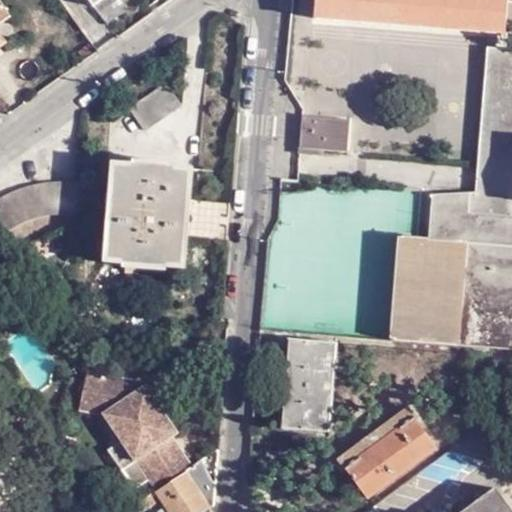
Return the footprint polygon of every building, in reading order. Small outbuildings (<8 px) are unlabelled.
[(315,0),(314,19),(504,34),(506,0),(315,0)] [(0,37),(0,23),(1,22),(9,17),(0,4),(0,46),(5,43),(0,37)] [(3,25),(1,22),(0,23),(0,37),(2,36),(8,36),(11,31),(10,29),(8,26),(3,25)] [(474,193),(469,193),(470,215),(511,218),(511,49),(486,48),(474,166),(476,166),(474,193)] [(130,107),(145,129),(182,105),(167,83),(130,107)] [(299,151),(347,156),(350,122),(302,117),(299,151)] [(113,230),(108,230),(106,262),(124,264),(166,267),(185,269),(191,199),(193,188),(194,173),(194,169),(114,163),(111,193),(116,194),(113,230)] [(0,199),(0,231),(2,235),(4,233),(20,223),(38,216),(57,213),(75,215),(78,183),(65,182),(42,184),(21,189),(1,199),(0,199)] [(109,217),(108,230),(113,230),(116,194),(111,193),(109,217)] [(511,218),(470,215),(469,193),(423,197),(417,238),(394,237),(385,341),(511,352),(511,218)] [(24,294),(0,310),(0,332),(34,309),(24,294)] [(281,429),(330,432),(336,344),(289,340),(281,429)] [(84,378),(79,417),(106,419),(114,413),(121,424),(113,429),(123,445),(136,465),(126,472),(139,491),(151,483),(154,487),(188,465),(168,437),(174,433),(143,388),(132,396),(122,382),(84,378)] [(339,460),(409,409),(395,392),(327,444),(339,460)] [(436,448),(409,409),(339,460),(366,498),(436,448)] [(114,413),(106,419),(113,429),(121,424),(114,413)] [(123,445),(113,452),(126,472),(136,465),(123,445)] [(168,511),(206,511),(213,507),(216,488),(201,463),(155,492),(161,501),(168,511)] [(511,511),(511,507),(497,486),(460,511),(511,511)] [(155,492),(125,511),(144,511),(161,501),(155,492)]
